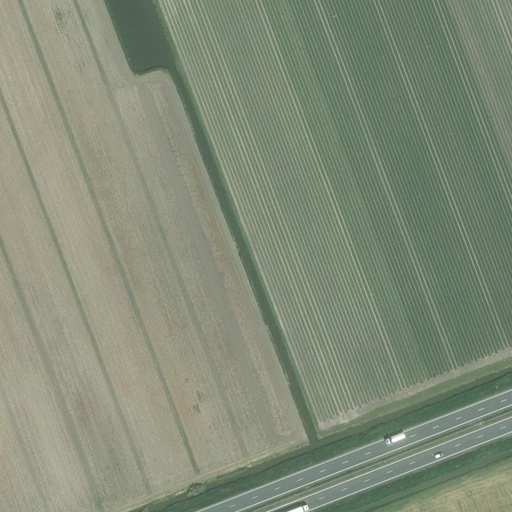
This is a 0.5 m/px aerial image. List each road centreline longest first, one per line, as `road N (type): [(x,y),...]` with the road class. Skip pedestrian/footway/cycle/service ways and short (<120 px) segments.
road 1 (trunk): [(511,398),(218,511)]
road 2 (trunk): [(287,511),(511,424)]
